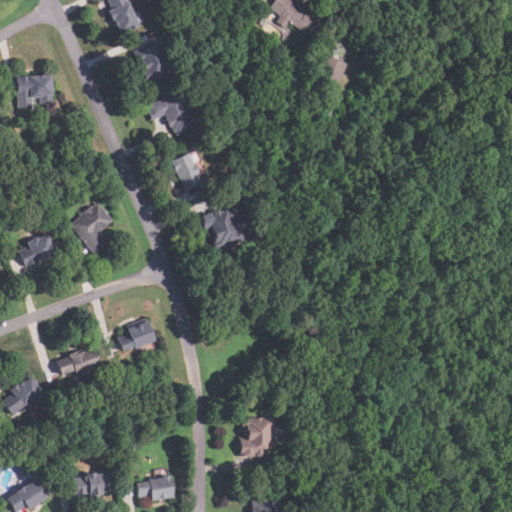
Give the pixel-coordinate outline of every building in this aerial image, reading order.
[(118,34),(112,19),(109,20),(106,12),(111,9),(106,0),(125,0),(137,25),(118,34)] [(309,37),(287,22),(283,28),(274,22),(279,15),(269,8),(274,0),(290,0),(292,1),(290,3),(319,23),(309,37)] [(145,85),(131,51),(152,42),(159,58),(162,57),(166,67),(163,68),(166,76),(145,85)] [(338,83),(318,75),(326,57),(345,64),(338,83)] [(15,77),(50,75),(51,103),(39,103),(38,95),(31,95),(31,109),(17,110),(15,77)] [(175,135),(174,132),(172,132),(170,126),(167,127),(164,119),(165,119),(163,115),(149,121),(145,114),(148,113),(145,106),(177,92),(182,102),(185,101),(189,111),(188,112),(190,118),(189,118),(193,127),(175,135)] [(332,121),(317,114),(326,94),(342,101),(332,121)] [(187,153),(192,164),(195,162),(199,173),(195,175),(199,183),(186,189),(180,177),(177,178),(174,172),(172,173),(169,166),(171,165),(169,162),(187,153)] [(92,254),(70,224),(79,217),(77,215),(90,205),(92,207),(97,203),(110,220),(104,225),(105,226),(95,233),(103,244),(98,248),(99,249),(92,254)] [(213,250),(206,230),(205,231),(200,215),(217,209),(218,212),(229,208),(233,211),(234,215),(233,217),(240,215),(245,228),(239,230),(243,231),(244,235),(243,235),(241,240),(213,250)] [(25,267),(16,251),(27,246),(25,242),(36,237),(37,239),(46,234),(54,251),(25,267)] [(154,340),(132,350),(131,346),(120,351),(116,340),(127,335),(125,330),(134,326),(133,324),(139,322),(140,324),(146,321),(154,340)] [(92,378),(82,382),(78,373),(73,375),(72,371),(61,375),(55,362),(66,357),(67,355),(82,349),(83,352),(90,349),(98,366),(88,370),(92,378)] [(10,416),(0,403),(11,394),(8,390),(15,384),(16,385),(21,381),(21,382),(23,381),(23,382),(29,377),(41,392),(38,394),(43,400),(34,406),(30,401),(10,416)] [(238,456),(236,438),(241,438),(239,419),(268,417),(271,420),(272,425),(268,428),(269,437),(272,440),(273,446),(271,448),(257,449),(257,455),(238,456)] [(88,498),(87,494),(73,496),(71,479),(85,477),(85,474),(94,473),(94,475),(105,474),(107,492),(100,493),(101,495),(97,495),(97,497),(88,498)] [(169,475),(173,497),(149,502),(148,495),(137,497),(135,484),(147,482),(146,480),(169,475)] [(46,498),(28,510),(25,506),(16,511),(11,511),(4,499),(15,493),(13,490),(22,485),(23,487),(35,480),(46,498)] [(249,511),(249,500),(259,500),(258,498),(273,497),(274,511),(249,511)]
